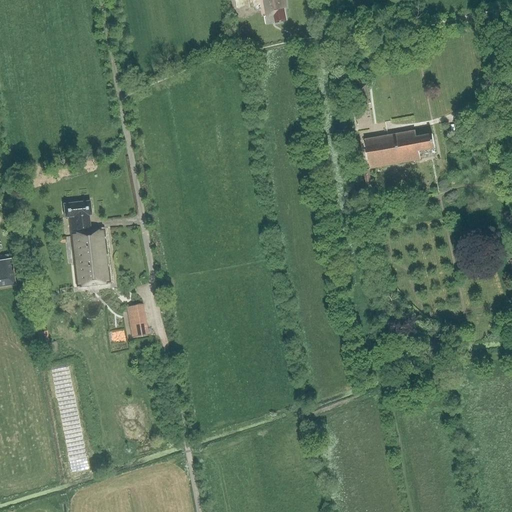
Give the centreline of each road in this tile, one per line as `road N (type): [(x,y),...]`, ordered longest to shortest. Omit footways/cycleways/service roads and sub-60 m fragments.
road 1 (unclassified): [(167,357),(100,0)]
road 2 (track): [(197,511),(167,357)]
